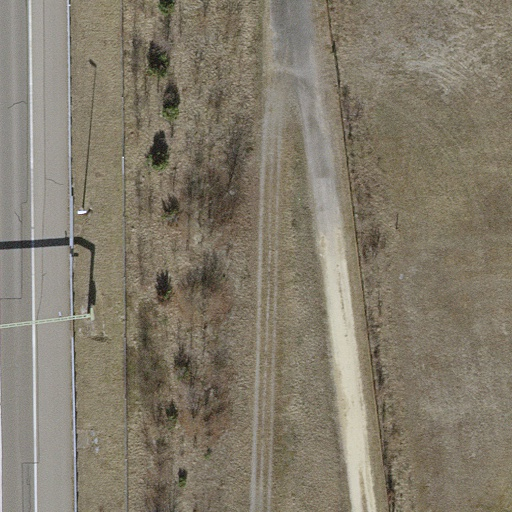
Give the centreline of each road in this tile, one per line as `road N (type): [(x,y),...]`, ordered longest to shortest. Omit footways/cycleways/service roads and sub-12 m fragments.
road 1 (motorway): [(20,511),(8,0)]
road 2 (track): [(369,511),(338,227),(297,15)]
